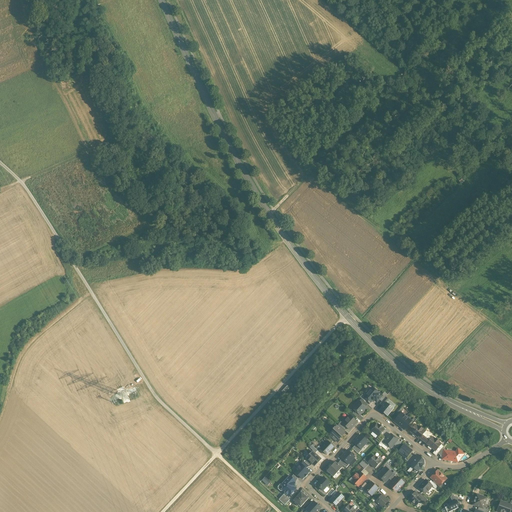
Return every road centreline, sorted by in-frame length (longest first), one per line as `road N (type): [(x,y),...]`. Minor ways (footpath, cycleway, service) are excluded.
road 1 (tertiary): [(160,0),(246,177),(345,316),(414,379),(504,428)]
road 2 (track): [(0,162),(26,188),(157,398),(279,511)]
road 3 (track): [(511,339),(309,173),(268,213)]
road 4 (track): [(162,511),(345,316)]
road 5 (track): [(73,262),(150,225),(91,150),(20,181)]
road 6 (residential): [(432,462),(381,419),(368,418),(309,482),(333,511)]
road 7 (track): [(0,416),(18,355),(81,299),(70,282),(76,268)]
road 8 (track): [(91,150),(36,42),(29,0)]
road 9 (track): [(309,173),(400,72)]
